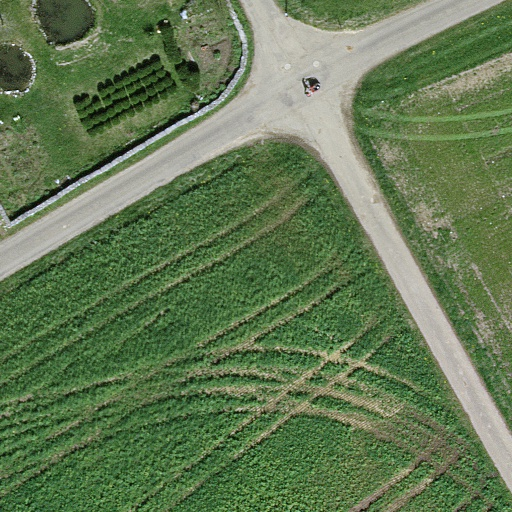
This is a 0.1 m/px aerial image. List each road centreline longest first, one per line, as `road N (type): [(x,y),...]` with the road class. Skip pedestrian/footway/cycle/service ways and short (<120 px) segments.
road 1 (track): [(498,0),(0,266)]
road 2 (track): [(254,0),(511,465)]
